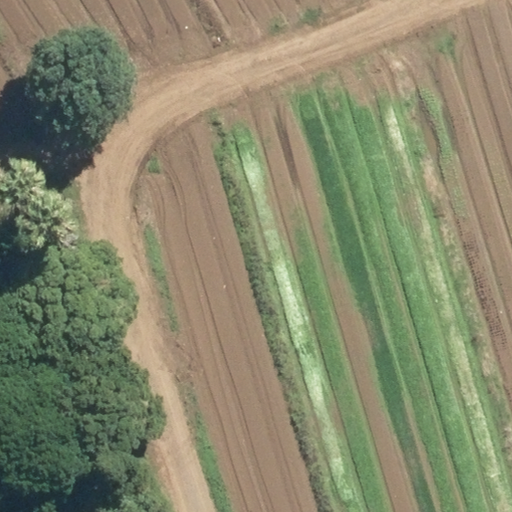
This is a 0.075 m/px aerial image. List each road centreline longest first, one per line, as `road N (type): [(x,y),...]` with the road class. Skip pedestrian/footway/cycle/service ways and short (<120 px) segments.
road 1 (track): [(0,184),(194,83),(438,0)]
road 2 (track): [(199,511),(66,150)]
